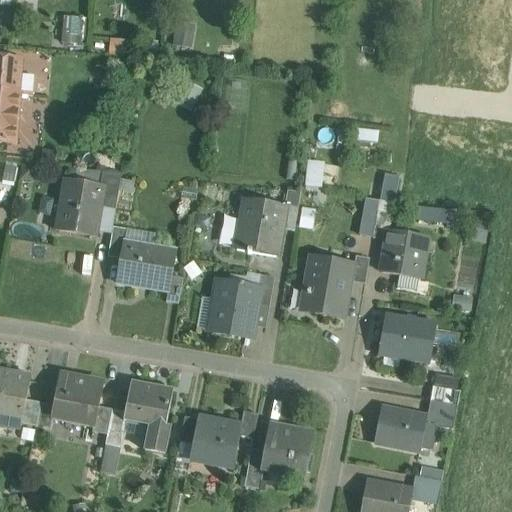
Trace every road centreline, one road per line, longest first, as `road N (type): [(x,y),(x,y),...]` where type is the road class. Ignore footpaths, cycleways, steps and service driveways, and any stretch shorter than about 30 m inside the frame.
road 1 (residential): [(323,511),(343,414),(322,384),(0,324)]
road 2 (unknown): [(290,377),(330,180)]
